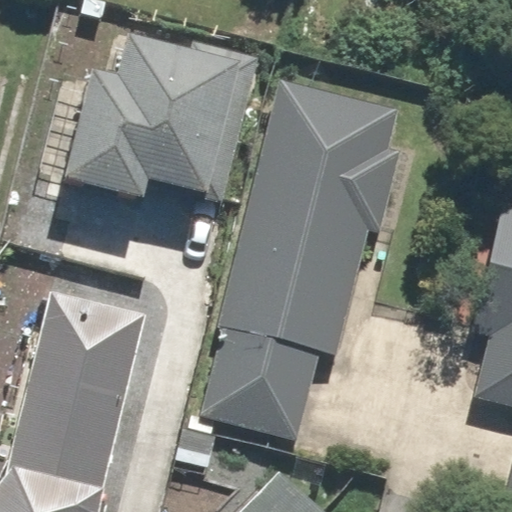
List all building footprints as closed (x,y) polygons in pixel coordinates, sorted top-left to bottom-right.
[(105,90),(73,84),(52,191),(129,206),(131,196),(209,210),(235,74),(113,51),(105,90)] [(268,89),(194,420),(287,441),(361,110),(268,89)] [(511,212),(496,208),(450,395),(511,410),(511,434),(493,507),(511,511),(511,212)] [(0,511),(88,511),(136,320),(43,297),(0,472),(0,511)] [(294,511),(267,485),(238,511),(294,511)]
